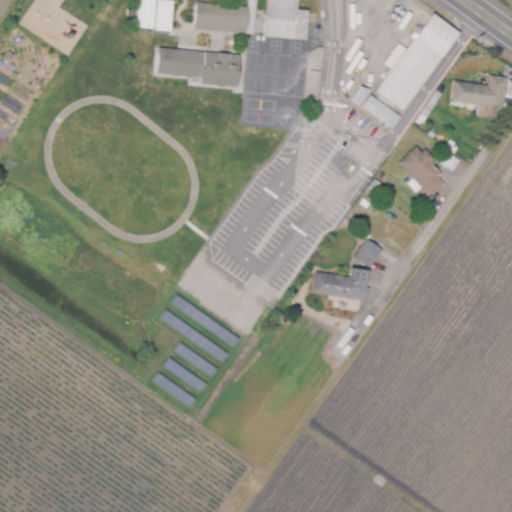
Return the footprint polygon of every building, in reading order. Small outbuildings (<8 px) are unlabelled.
[(137,0),(153,0),(151,26),(135,25),(137,0)] [(170,0),(169,30),(155,29),(156,0),(170,0)] [(245,32),(193,28),(195,1),(245,6),(250,6),(250,0),(257,0),(254,33),(245,32)] [(307,40),(290,38),(291,22),(265,20),(267,0),(298,0),(298,8),(310,9),(307,40)] [(402,109),(376,89),(392,69),(384,63),(399,42),(406,48),(415,36),(415,37),(434,12),(460,32),(402,109)] [(157,46),(239,54),(236,85),(199,82),(199,76),(155,72),(157,46)] [(504,107),(452,101),(454,80),(488,84),(489,74),(507,76),(504,107)] [(455,152),(414,124),(445,76),(452,81),(425,123),(459,146),(455,152)] [(360,104),(352,99),(362,85),(369,90),(360,104)] [(385,128),(381,125),(383,121),(362,106),(371,93),(402,116),(393,128),(388,125),(385,128)] [(429,195),(399,161),(417,145),(422,151),(426,148),(435,157),(431,161),(433,163),(432,164),(440,174),(438,176),(444,182),(429,195)] [(453,170),(442,164),(449,152),(460,159),(453,170)] [(369,267),(354,255),(367,237),(383,249),(369,267)] [(368,300),(313,292),(316,271),(350,275),(351,268),(372,271),(368,300)]
